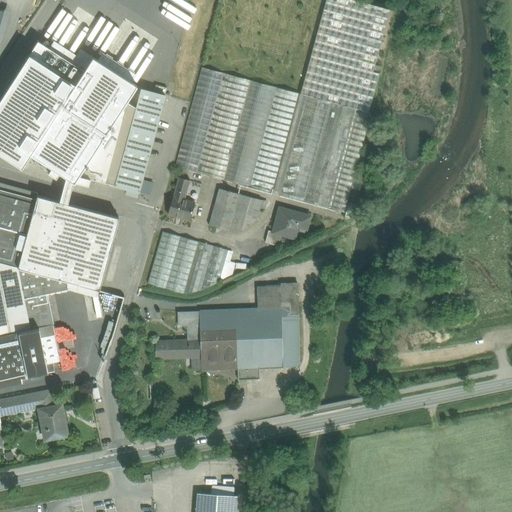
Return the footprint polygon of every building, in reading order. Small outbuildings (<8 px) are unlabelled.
[(325,0),(300,94),(202,67),(175,167),(345,213),(372,113),(369,112),(379,73),(373,72),(390,10),(354,0),(325,0)] [(60,21),(67,11),(64,8),(57,18),(60,21)] [(0,96),(0,151),(22,166),(31,153),(51,167),(48,172),(56,177),(59,173),(71,181),(78,170),(127,96),(140,78),(97,50),(86,66),(41,35),(0,96)] [(168,92),(143,85),(138,101),(114,185),(139,192),(168,92)] [(89,179),(114,185),(138,101),(127,96),(78,170),(75,181),(88,186),(89,179)] [(190,180),(179,177),(173,197),(168,214),(190,220),(195,203),(184,200),(190,180)] [(0,188),(25,196),(26,190),(0,182),(0,188)] [(0,262),(17,267),(18,267),(37,196),(38,193),(26,190),(25,196),(0,188),(0,262)] [(262,200),(219,188),(209,225),(237,233),(257,220),(262,200)] [(67,281),(99,289),(119,218),(37,196),(18,267),(67,280),(67,281)] [(310,216),(280,208),(273,232),(282,235),(294,238),(298,226),(306,229),(310,216)] [(273,232),(268,230),(265,242),(279,246),(282,235),(273,232)] [(228,250),(163,231),(148,283),(183,294),(200,291),(219,282),(228,250)] [(24,298),(17,267),(0,262),(0,386),(23,382),(22,377),(54,371),(52,360),(60,359),(53,324),(30,328),(24,298)] [(18,267),(17,267),(24,298),(47,293),(69,289),(67,281),(67,280),(18,267)] [(97,297),(99,289),(67,281),(69,289),(97,297)] [(259,309),(199,311),(200,334),(235,332),(236,370),(237,380),(257,379),(256,369),(296,367),(299,364),(297,284),(280,284),(280,285),(258,286),(259,309)] [(188,340),(156,341),(156,359),(192,357),(192,358),(201,358),(200,334),(199,311),(178,312),(178,326),(187,325),(188,340)] [(202,372),(236,370),(235,332),(200,334),(201,358),(202,370),(202,372)] [(193,371),(202,370),(201,358),(192,358),(193,371)] [(51,390),(0,400),(0,415),(41,407),(41,408),(55,406),(51,390)] [(55,406),(41,408),(45,429),(48,428),(50,438),(47,438),(47,439),(68,435),(62,404),(55,406)] [(235,511),(237,496),(198,493),(196,511),(235,511)]
